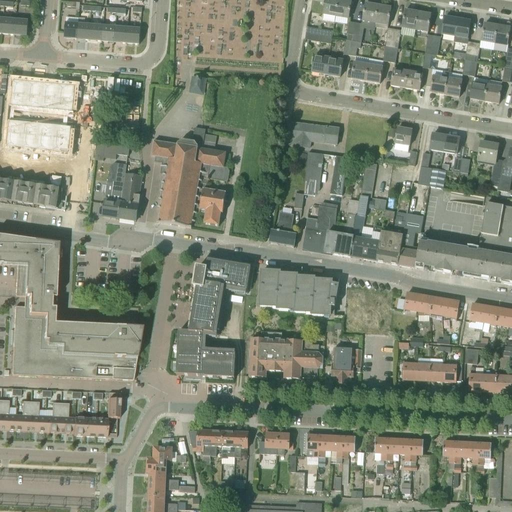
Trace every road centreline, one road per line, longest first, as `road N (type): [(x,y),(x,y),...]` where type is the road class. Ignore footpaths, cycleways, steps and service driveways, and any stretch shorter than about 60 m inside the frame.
road 1 (residential): [(511,420),(158,408)]
road 2 (residential): [(511,300),(173,241)]
road 3 (residential): [(511,129),(298,91),(289,73),(301,0)]
road 4 (unknown): [(250,496),(511,509)]
road 5 (residential): [(173,241),(137,244),(0,223)]
road 6 (residential): [(158,408),(150,390),(173,241)]
road 7 (residential): [(43,55),(147,60),(160,0)]
road 8 (residential): [(123,461),(0,453)]
